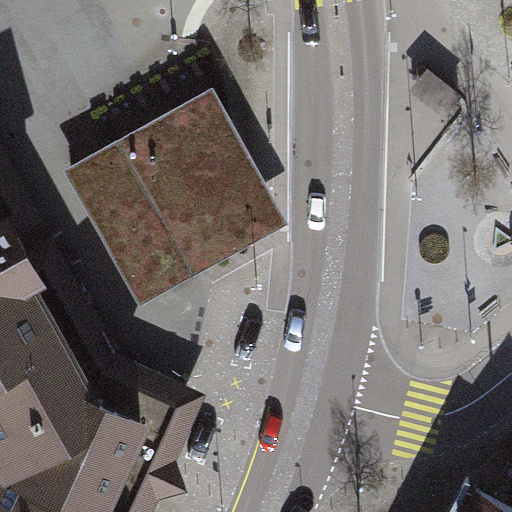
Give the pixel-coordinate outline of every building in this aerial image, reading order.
[(192,104),(75,169),(143,291),(261,226),(192,104)] [(0,141),(0,201),(17,232),(42,217),(0,141)] [(0,483),(86,435),(100,399),(86,373),(92,368),(26,248),(17,232),(0,201),(0,483)] [(52,233),(26,248),(92,368),(86,373),(100,399),(122,387),(173,410),(127,511),(150,511),(204,393),(118,352),(52,233)] [(0,483),(0,511),(127,511),(173,410),(122,387),(100,399),(86,435),(0,483)] [(511,511),(511,505),(478,487),(477,488),(464,482),(447,511),(511,511)]
